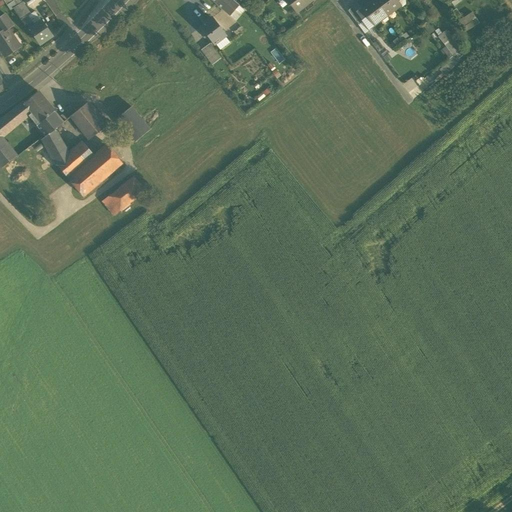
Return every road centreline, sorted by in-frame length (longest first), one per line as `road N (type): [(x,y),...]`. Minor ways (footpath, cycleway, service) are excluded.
road 1 (secondary): [(0,104),(119,0)]
road 2 (residential): [(334,0),(406,96)]
